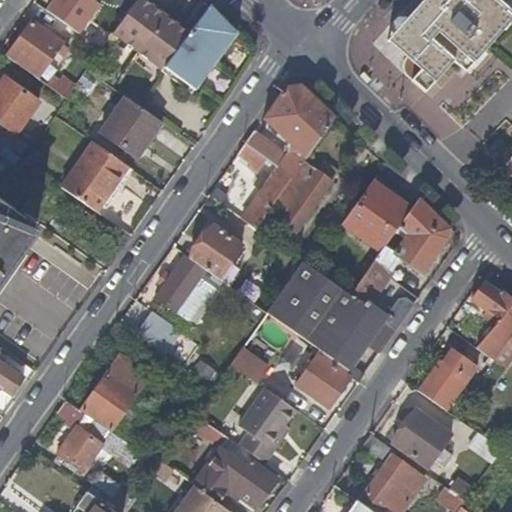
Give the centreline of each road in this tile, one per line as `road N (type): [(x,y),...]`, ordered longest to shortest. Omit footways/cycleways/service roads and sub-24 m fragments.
road 1 (residential): [(306,42),(0,453)]
road 2 (residential): [(290,511),(495,229)]
road 3 (secondary): [(306,42),(495,229)]
